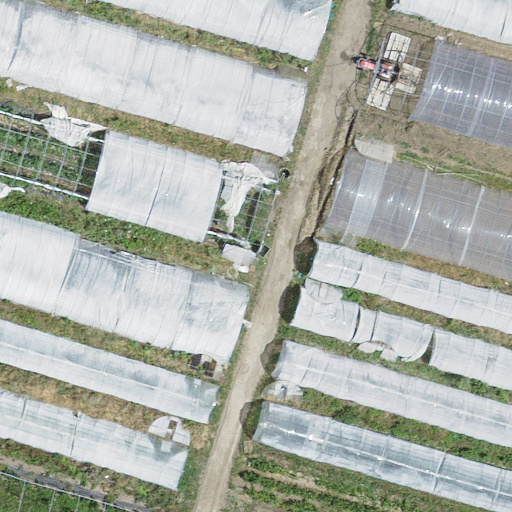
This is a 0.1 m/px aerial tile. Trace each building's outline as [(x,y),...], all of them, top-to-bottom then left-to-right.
[(511,36),(511,0),(397,0),(397,4),(511,36)] [(394,26),(367,97),(483,141),(503,89),(492,84),(499,65),(394,26)] [(234,73),(224,139),(293,149),(302,83),(234,73)] [(0,101),(0,175),(16,180),(35,111),(0,101)] [(354,156),(339,221),(379,230),(386,199),(407,204),(415,170),(354,156)]
